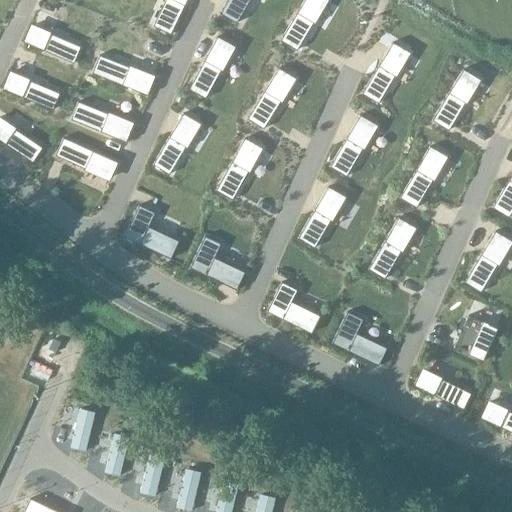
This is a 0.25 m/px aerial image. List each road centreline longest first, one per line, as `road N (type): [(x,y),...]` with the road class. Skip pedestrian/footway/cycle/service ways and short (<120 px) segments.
road 1 (track): [(511,482),(180,332),(79,276),(0,214)]
road 2 (unknown): [(238,320),(377,22)]
road 3 (residential): [(140,511),(27,447)]
